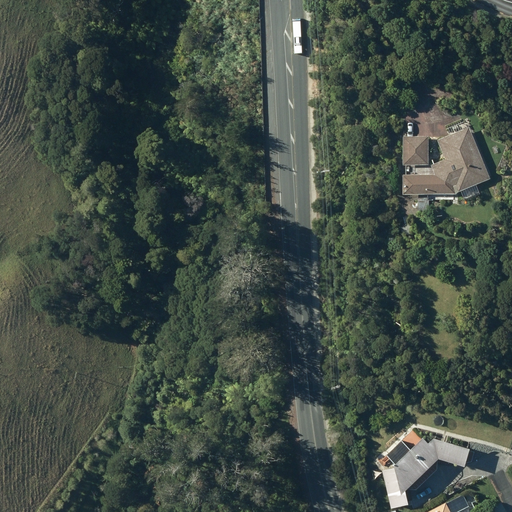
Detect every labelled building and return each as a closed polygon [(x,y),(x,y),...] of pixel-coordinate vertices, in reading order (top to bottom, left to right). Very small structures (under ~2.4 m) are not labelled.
[(445,158),(430,164),(434,174),(402,174),(402,193),(455,193),(457,191),(460,190),(464,199),(478,193),(475,184),(489,178),(468,126),(437,139),(445,158)] [(402,136),(402,163),(427,164),(427,136),(402,136)] [(421,200),(417,200),(417,209),(429,209),(428,200),(426,200),(426,197),(421,197),(421,200)] [(388,468),(381,470),(389,507),(406,504),(403,489),(404,488),(414,488),(435,469),(435,459),(436,457),(463,465),(468,447),(432,437),(427,442),(422,436),(388,468)] [(425,511),(476,511),(474,507),(466,511),(449,511),(445,503),(425,511)]
